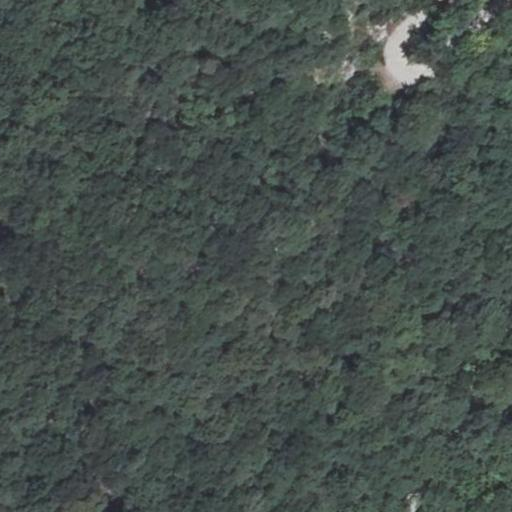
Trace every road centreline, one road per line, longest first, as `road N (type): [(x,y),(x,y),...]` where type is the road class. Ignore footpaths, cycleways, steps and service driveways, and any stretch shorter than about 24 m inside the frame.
road 1 (track): [(511,2),(426,79),(369,105),(386,53),(428,0)]
road 2 (track): [(405,511),(511,307)]
